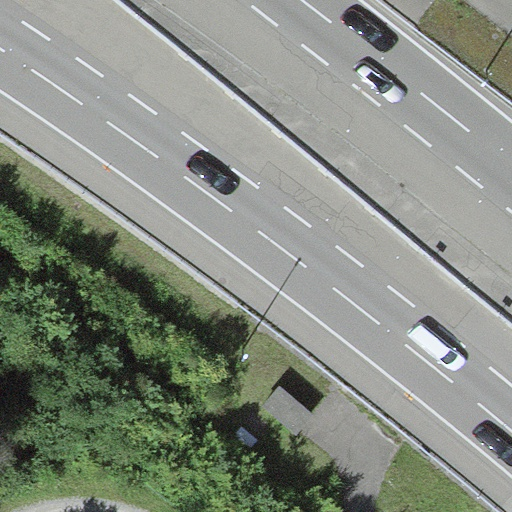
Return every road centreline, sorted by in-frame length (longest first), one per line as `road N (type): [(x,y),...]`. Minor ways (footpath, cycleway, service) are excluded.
road 1 (motorway): [(0,47),(283,248),(511,430)]
road 2 (motorway): [(303,0),(511,165)]
